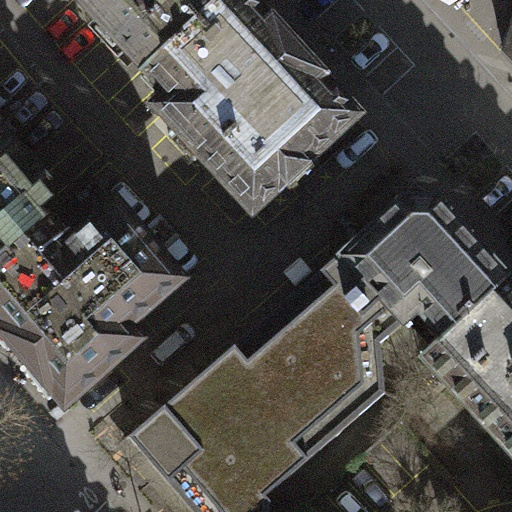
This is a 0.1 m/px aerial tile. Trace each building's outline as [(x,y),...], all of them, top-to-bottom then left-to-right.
[(81,0),(146,70),(221,0),(81,0)] [(221,0),(146,70),(170,96),(157,107),(253,211),(358,115),(309,62),(251,0),(221,0)] [(0,257),(46,218),(39,211),(52,200),(41,188),(46,184),(0,129),(0,257)] [(406,200),(345,255),(407,322),(419,311),(442,335),(444,337),(508,279),(436,201),(406,200)] [(68,244),(46,218),(0,257),(0,329),(65,405),(139,341),(128,327),(183,279),(116,203),(68,244)] [(269,511),(271,502),(266,497),(386,395),(382,345),(407,322),(345,255),(344,254),(130,438),(194,511),(269,511)] [(511,283),(508,279),(444,337),(442,335),(420,355),(511,454),(511,283)]
